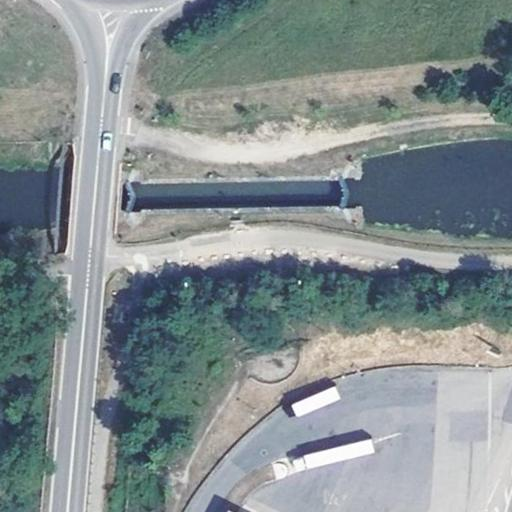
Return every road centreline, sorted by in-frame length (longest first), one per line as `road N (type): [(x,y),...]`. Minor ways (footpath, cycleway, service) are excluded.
road 1 (unclassified): [(88,263),(289,236),(511,265)]
road 2 (track): [(100,133),(244,151),(511,119)]
road 3 (secondary): [(88,263),(67,511)]
road 4 (secondary): [(100,133),(124,38),(148,0)]
road 5 (secondary): [(80,0),(94,43),(100,133)]
road 6 (secondary): [(100,133),(88,263)]
